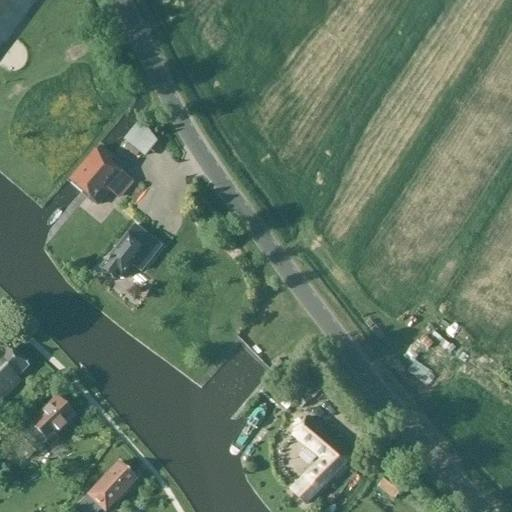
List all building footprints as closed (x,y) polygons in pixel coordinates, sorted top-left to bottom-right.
[(0,0),(0,43),(31,0),(0,0)] [(67,185),(77,192),(108,155),(100,148),(67,185)] [(114,159),(108,155),(77,192),(97,208),(110,195),(123,204),(136,188),(110,164),(114,159)] [(100,274),(114,284),(117,280),(120,282),(131,268),(141,275),(161,249),(134,229),(100,274)] [(14,381),(27,369),(7,348),(0,354),(0,400),(17,384),(14,381)] [(284,367),(280,360),(272,366),(277,372),(284,367)] [(425,383),(431,372),(411,360),(404,371),(425,383)] [(325,389),(309,369),(281,406),(287,412),(295,404),(302,410),(312,401),(312,402),(325,389)] [(22,426),(24,429),(17,435),(33,454),(43,445),(47,450),(56,443),(52,438),(73,420),(58,401),(35,420),(33,417),(22,426)] [(307,511),(321,497),(355,460),(311,420),(295,437),(322,462),(291,497),(307,511)] [(85,496),(87,497),(75,510),(72,511),(105,511),(136,483),(118,465),(85,496)] [(407,487),(391,474),(379,490),(394,502),(407,487)]
